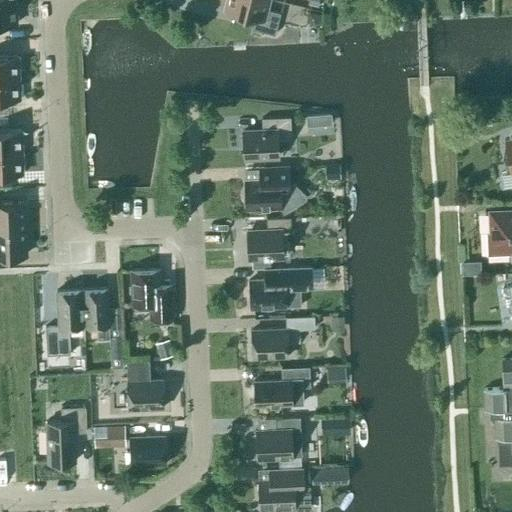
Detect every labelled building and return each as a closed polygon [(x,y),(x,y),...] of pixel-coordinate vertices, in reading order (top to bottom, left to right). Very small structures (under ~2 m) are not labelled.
[(0,0),(0,23),(17,23),(16,0),(0,0)] [(255,16),(252,27),(274,33),(280,11),(266,8),(267,0),(227,0),(225,9),(255,16)] [(309,10),(306,21),(318,24),(318,22),(322,23),(322,14),(320,14),(320,13),(309,10)] [(0,77),(19,76),(18,55),(0,55),(0,77)] [(0,98),(20,98),(19,76),(0,77),(0,98)] [(319,114),(306,115),(307,127),(320,126),(319,114)] [(262,117),(263,130),(243,131),(244,156),(279,155),(279,138),(292,137),(291,116),(262,117)] [(0,152),(22,152),(21,130),(0,130),(0,152)] [(0,152),(0,173),(23,173),(22,152),(0,152)] [(339,165),(325,165),(325,177),(339,177),(339,165)] [(289,168),(265,169),(265,181),(245,182),(247,208),(279,206),(283,212),(306,198),(305,192),(293,181),(290,183),(289,168)] [(0,229),(25,228),(24,202),(0,202),(0,229)] [(490,253),(510,252),(509,249),(511,248),(511,210),(491,212),(492,233),(489,233),(490,253)] [(267,220),(268,233),(248,234),(249,260),(284,258),(283,242),(292,241),(291,219),(267,220)] [(0,255),(26,254),(25,228),(0,229),(0,255)] [(266,282),(250,282),(251,310),(287,308),(286,291),(286,288),(300,288),(299,277),(311,277),(310,265),(265,267),(266,282)] [(161,318),(174,317),(173,293),(160,294),(159,268),(131,269),(133,305),(149,304),(149,318),(161,318)] [(98,336),(110,335),(110,321),(109,306),(108,287),(83,288),(85,325),(85,326),(97,325),(98,336)] [(85,326),(85,325),(83,288),(57,290),(59,325),(46,326),(47,354),(70,353),(69,326),(85,326)] [(343,315),(331,316),(331,330),(344,330),(343,315)] [(288,357),(288,341),(300,340),(299,330),(314,329),(313,317),(286,318),(286,329),(252,331),(253,359),(288,357)] [(122,320),(110,321),(110,335),(122,335),(122,320)] [(170,338),(155,342),(159,357),(174,352),(170,338)] [(123,352),(110,353),(111,368),(124,367),(123,352)] [(504,387),(485,388),(486,409),(491,409),(491,417),(496,417),(497,438),(500,437),(501,461),(511,460),(511,358),(503,358),(504,387)] [(127,360),(129,408),(164,406),(163,379),(148,379),(148,373),(150,373),(149,359),(127,360)] [(282,370),(282,381),(254,383),(256,407),(293,405),(292,389),(310,388),(309,369),(282,370)] [(62,407),(62,420),(47,421),(48,462),(76,461),(75,432),(87,431),(86,406),(62,407)] [(276,419),(277,431),(257,432),(258,458),(292,456),(291,439),(302,439),(301,418),(276,419)] [(94,446),(125,444),(124,424),(93,425),(94,446)] [(131,436),(132,464),(167,463),(166,435),(131,436)] [(303,466),(279,467),(279,481),(259,481),(260,507),(292,505),(292,510),(310,509),(310,485),(304,485),(303,466)] [(321,468),(312,468),(312,483),(322,482),(321,468)]
